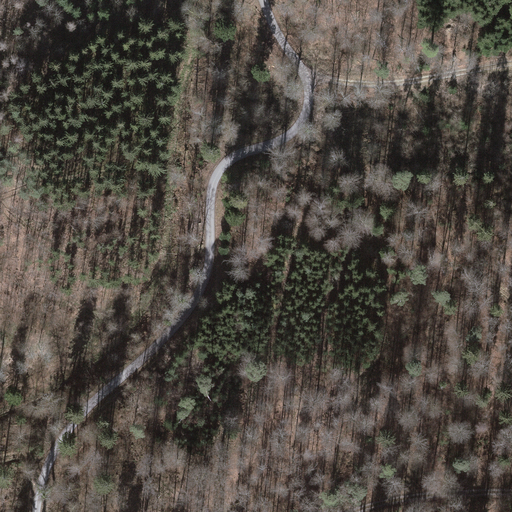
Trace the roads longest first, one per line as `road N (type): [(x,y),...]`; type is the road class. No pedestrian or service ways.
road 1 (track): [(262,0),(275,34),(310,80),(304,120),(290,138),(225,166),(213,193),(207,289),(54,445),(37,511)]
road 2 (track): [(310,80),(419,80),(511,61)]
road 3 (track): [(511,491),(400,493),(335,511)]
